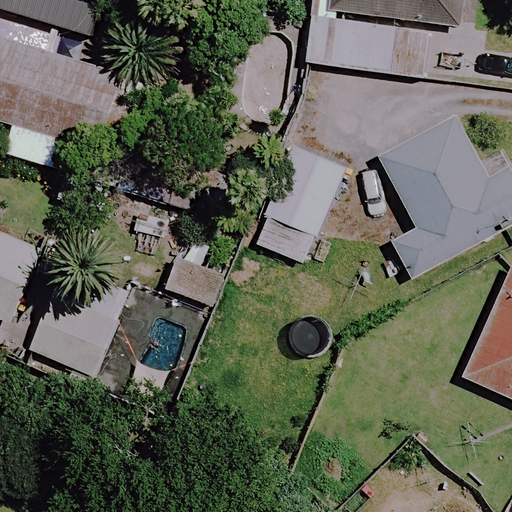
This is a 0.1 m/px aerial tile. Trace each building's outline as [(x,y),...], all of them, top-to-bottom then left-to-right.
[(338,0),(336,23),(314,21),(309,70),(425,82),(430,31),(461,34),(464,0),(338,0)] [(156,91),(0,36),(0,127),(13,132),(4,157),(68,180),(80,146),(131,163),(156,91)] [(483,168),(459,123),(383,164),(420,232),(395,246),(414,282),(511,229),(511,178),(501,158),(483,168)] [(345,172),(294,151),(253,250),(305,271),(345,172)] [(0,205),(1,204),(0,204),(0,320),(13,326),(42,254),(0,237),(0,205)] [(227,279),(179,260),(167,292),(214,311),(227,279)] [(511,276),(466,382),(511,402),(511,276)] [(116,321),(57,296),(32,354),(90,380),(116,321)]
